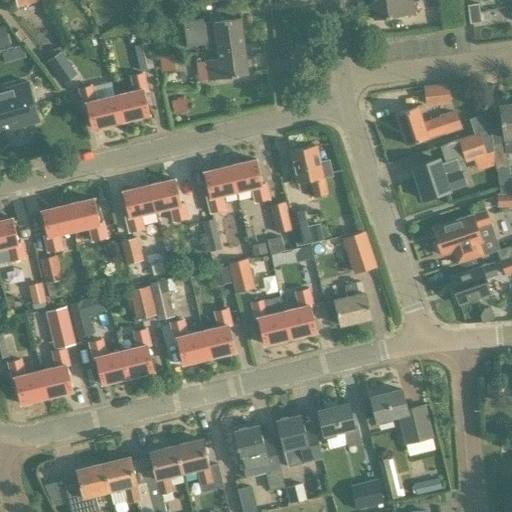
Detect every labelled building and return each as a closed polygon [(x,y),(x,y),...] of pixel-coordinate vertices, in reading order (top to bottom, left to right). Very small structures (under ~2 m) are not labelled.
[(371,0),(374,19),(413,13),(411,0),(371,0)] [(460,0),(438,0),(443,27),(464,25),(460,0)] [(480,11),(479,4),(468,6),(469,15),(480,13),(480,11)] [(480,13),(469,15),(470,24),(472,24),(482,23),(480,13)] [(215,50),(244,46),(240,18),(203,23),(203,19),(183,22),(186,47),(215,43),(215,50)] [(4,27),(0,27),(0,47),(9,45),(4,27)] [(153,68),(147,43),(133,46),(140,71),(153,68)] [(244,46),(215,50),(217,59),(205,61),(207,80),(248,74),(244,46)] [(16,59),(13,49),(1,53),(4,62),(16,59)] [(60,51),(48,60),(62,78),(74,69),(60,51)] [(161,72),(175,70),(173,56),(159,57),(161,72)] [(114,95),(120,122),(149,115),(143,91),(146,90),(142,74),(130,77),(134,91),(114,95)] [(3,132),(38,122),(27,82),(0,89),(0,138),(5,137),(3,132)] [(425,106),(450,103),(448,84),(423,86),(425,106)] [(120,122),(114,95),(93,100),(90,87),(79,89),(83,105),(86,105),(91,129),(120,122)] [(502,127),(490,128),(490,129),(494,152),(495,164),(495,165),(495,170),(496,170),(508,169),(505,153),(511,152),(511,104),(499,106),(500,113),(502,127)] [(397,114),(406,144),(427,137),(427,139),(445,133),(445,134),(461,129),(455,110),(439,115),(439,117),(422,122),(417,106),(416,106),(416,107),(397,114)] [(438,158),(413,166),(424,198),(448,190),(464,185),(457,163),(465,160),(465,161),(473,159),(494,152),(490,129),(490,128),(489,129),(473,133),(458,139),(459,140),(439,146),(444,163),(440,164),(438,158)] [(315,145),(289,151),(297,183),(310,180),(314,195),(327,192),(323,176),(331,174),(328,160),(319,162),(315,145)] [(254,202),(269,198),(266,185),(262,186),(256,159),(230,166),(236,192),(251,189),(254,202)] [(206,200),(209,212),(224,209),(221,196),(236,192),(230,166),(204,172),(210,199),(206,200)] [(172,221),(188,218),(185,205),(181,206),(174,179),(148,185),(155,212),(169,208),(172,221)] [(123,191),(129,218),(125,219),(128,232),(143,228),(140,216),(155,212),(148,185),(123,191)] [(497,207),(511,206),(511,194),(496,194),(497,207)] [(91,241),(106,237),(103,224),(99,225),(92,198),(67,204),(73,231),(88,228),(91,241)] [(291,229),(284,202),(269,205),(276,233),(291,229)] [(41,211),(48,236),(48,238),(44,239),(47,251),(62,248),(59,235),(73,231),(67,204),(41,211)] [(303,210),(288,214),(296,249),(310,246),(323,243),(319,226),(307,228),(303,210)] [(489,223),(485,211),(432,228),(436,240),(432,241),(435,253),(440,251),(441,255),(452,251),(456,263),(482,254),(478,243),(481,242),(476,227),(489,223)] [(0,262),(25,257),(21,242),(18,243),(12,218),(0,220),(0,262)] [(221,248),(214,220),(201,223),(208,251),(221,248)] [(362,230),(344,237),(355,272),(374,266),(375,265),(363,230),(362,230)] [(142,260),(136,237),(120,241),(126,264),(142,260)] [(264,242),(252,245),(255,256),(267,253),(264,242)] [(504,275),(511,272),(511,245),(496,251),(504,275)] [(296,249),(293,249),(296,262),(312,258),(310,246),(296,249)] [(39,259),(45,283),(48,297),(59,295),(56,281),(62,279),(56,255),(39,259)] [(254,288),(247,259),(228,263),(235,293),(254,288)] [(18,265),(24,288),(27,288),(30,302),(33,312),(47,308),(36,261),(18,265)] [(215,279),(229,276),(226,264),(212,268),(215,279)] [(458,303),(488,294),(484,279),(496,275),(493,264),(450,277),(458,303)] [(125,271),(119,272),(123,287),(128,285),(125,271)] [(157,320),(173,316),(167,291),(174,289),(172,278),(148,283),(157,320)] [(340,325),(370,318),(363,292),(360,281),(350,284),(344,286),(347,297),(334,300),(340,325)] [(135,320),(155,315),(148,286),(128,291),(135,320)] [(315,332),(309,305),(312,304),(308,289),(294,293),(298,307),(283,311),(289,338),(315,332)] [(257,318),(263,345),(289,338),(283,311),(279,296),(250,304),(254,318),(257,318)] [(84,300),(69,303),(77,338),(93,335),(84,300)] [(45,312),(54,349),(74,344),(66,307),(45,312)] [(231,324),(227,309),(213,313),(217,327),(202,331),(209,358),(235,352),(228,324),(231,324)] [(176,337),(182,365),(209,358),(202,331),(187,335),(183,320),(169,323),(172,338),(176,337)] [(153,371),(147,345),(146,344),(150,343),(146,329),(132,333),(136,346),(120,350),(127,378),(153,371)] [(0,358),(9,356),(3,332),(0,333),(0,358)] [(102,339),(91,342),(101,384),(127,378),(120,350),(105,354),(102,339)] [(72,391),(66,364),(65,364),(68,363),(65,349),(51,352),(54,367),(39,370),(46,398),(72,391)] [(6,363),(10,378),(13,377),(20,404),(46,398),(39,370),(24,374),(20,359),(6,363)] [(398,416),(402,433),(405,445),(432,438),(424,406),(406,410),(401,390),(371,398),(376,421),(398,416)] [(361,443),(356,427),(354,428),(347,403),(318,411),(324,435),(343,430),(347,447),(348,447),(353,465),(365,461),(360,444),(361,443)] [(300,415),(276,421),(283,451),(284,451),(288,467),(303,463),(321,458),(314,428),(304,431),(300,415)] [(246,476),(260,473),(265,472),(269,489),(284,486),(272,437),(261,439),(258,425),(234,431),(241,462),(243,461),(246,476)] [(217,464),(207,466),(200,439),(175,445),(182,473),(196,469),(200,485),(202,491),(213,489),(223,486),(217,464)] [(160,494),(172,490),(169,476),(182,473),(175,445),(148,452),(155,479),(145,481),(153,511),(165,511),(162,500),(161,500),(160,494)] [(138,511),(153,511),(145,481),(135,484),(128,457),(101,464),(108,492),(123,488),(126,502),(136,500),(138,511)] [(380,459),(388,492),(398,490),(390,457),(380,459)] [(108,492),(101,464),(76,470),(79,483),(65,486),(71,511),(94,511),(99,511),(95,495),(108,492)] [(350,487),(357,510),(384,503),(378,480),(350,487)] [(289,500),(306,495),(302,481),(284,486),(289,500)] [(426,482),(415,485),(417,495),(429,492),(426,482)] [(62,505),(56,483),(43,487),(53,507),(62,505)] [(243,511),(254,511),(257,511),(250,486),(237,490),(243,511)]
